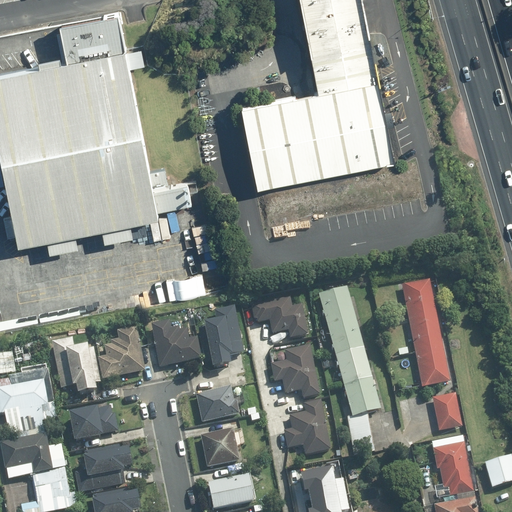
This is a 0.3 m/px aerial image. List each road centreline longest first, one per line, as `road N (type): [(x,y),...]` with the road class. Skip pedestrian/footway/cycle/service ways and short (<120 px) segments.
road 1 (motorway): [(511,165),(464,0)]
road 2 (residential): [(158,388),(182,511)]
